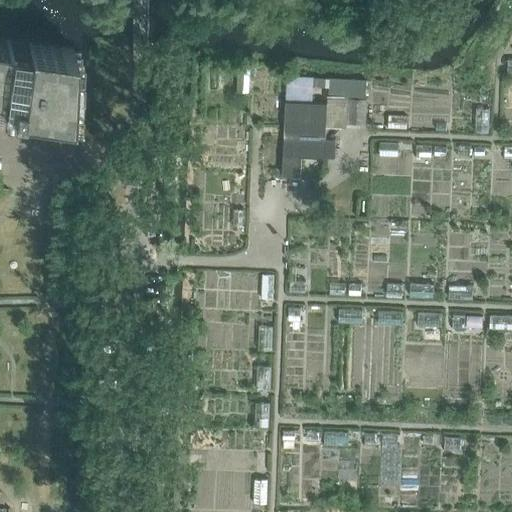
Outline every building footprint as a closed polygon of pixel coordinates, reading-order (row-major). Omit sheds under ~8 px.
[(70,116),(74,49),(0,38),(0,92),(2,93),(2,92),(12,93),(10,108),(70,116)] [(329,77),(328,94),(366,97),(367,80),(329,77)] [(367,99),(348,98),(347,122),(365,123),(367,99)] [(325,140),(327,107),(286,105),(282,175),(300,176),(301,157),(324,158),(325,140)] [(325,140),(324,158),(327,158),(328,158),(334,158),(334,145),(335,141),(328,140),(325,140)]
